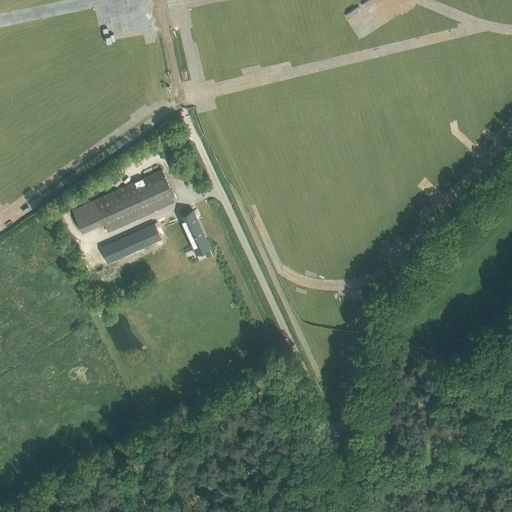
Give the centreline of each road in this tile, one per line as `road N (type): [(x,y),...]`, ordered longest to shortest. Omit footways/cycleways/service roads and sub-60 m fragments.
road 1 (unclassified): [(350,463),(188,121)]
road 2 (unclassified): [(350,463),(384,306),(511,163)]
road 3 (track): [(188,121),(159,0)]
